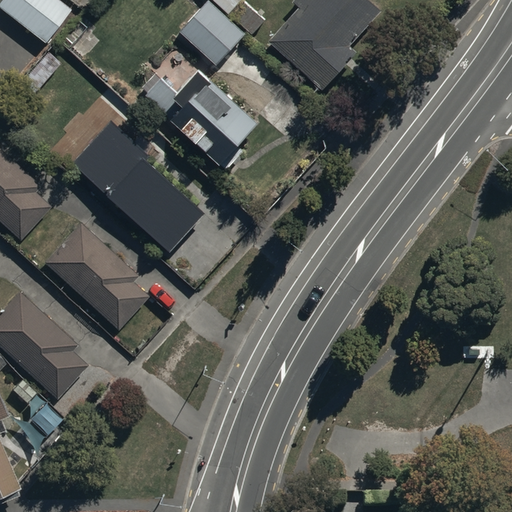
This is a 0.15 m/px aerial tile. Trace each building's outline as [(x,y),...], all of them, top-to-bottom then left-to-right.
[(62,0),(0,0),(0,3),(44,38),(70,6),(62,0)] [(245,29),(214,0),(202,0),(179,27),(217,61),(245,29)] [(214,0),(245,29),(247,27),(253,33),(267,17),(248,0),(214,0)] [(297,0),(266,33),(321,84),(388,11),(376,0),(297,0)] [(141,95),(219,166),(257,124),(198,70),(177,93),(159,76),(141,95)] [(110,119),(74,158),(168,246),(205,208),(110,119)] [(0,146),(0,218),(18,236),(49,202),(33,187),(38,181),(0,146)] [(77,219),(43,258),(118,325),(147,292),(132,278),(137,272),(77,219)] [(18,287),(0,306),(0,343),(54,393),(85,359),(72,347),(77,341),(18,287)] [(0,496),(17,489),(18,481),(0,439),(0,426),(4,425),(0,416),(0,413),(6,411),(0,398),(0,496)]
